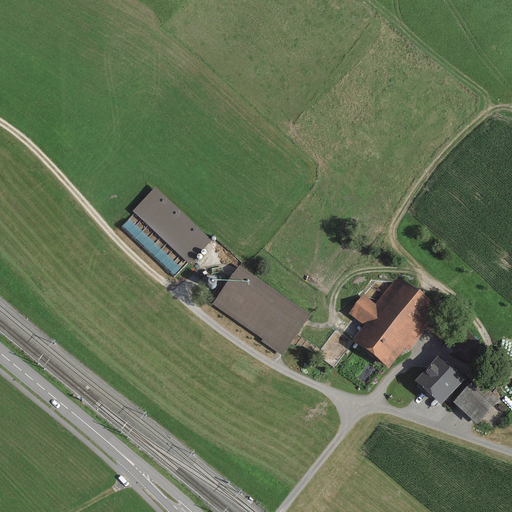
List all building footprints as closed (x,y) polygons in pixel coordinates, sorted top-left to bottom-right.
[(210,242),(157,192),(121,229),(174,279),(210,242)] [(310,317),(240,270),(215,307),(286,354),(310,317)] [(365,299),(353,317),(368,328),(357,344),(391,369),(436,308),(400,282),(379,309),(365,299)] [(485,352),(474,337),(459,349),(470,364),(485,352)] [(415,381),(441,404),(465,378),(439,354),(415,381)] [(476,378),(454,402),(478,424),(500,400),(476,378)]
